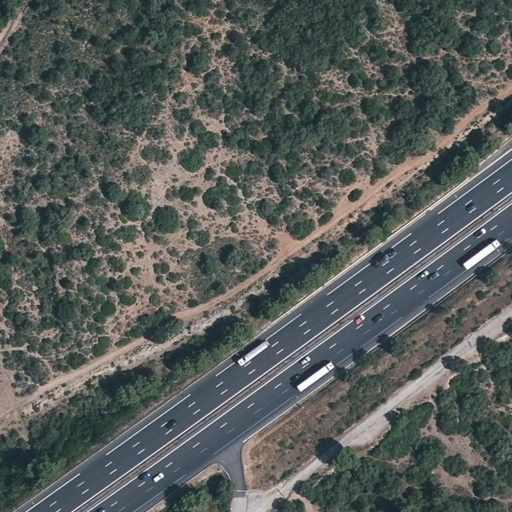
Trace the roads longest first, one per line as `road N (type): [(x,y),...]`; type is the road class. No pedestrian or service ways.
road 1 (track): [(0,412),(250,280),(434,151),(511,85)]
road 2 (motorway): [(511,175),(44,511)]
road 3 (motorway): [(106,511),(511,219)]
road 4 (track): [(255,511),(511,315)]
